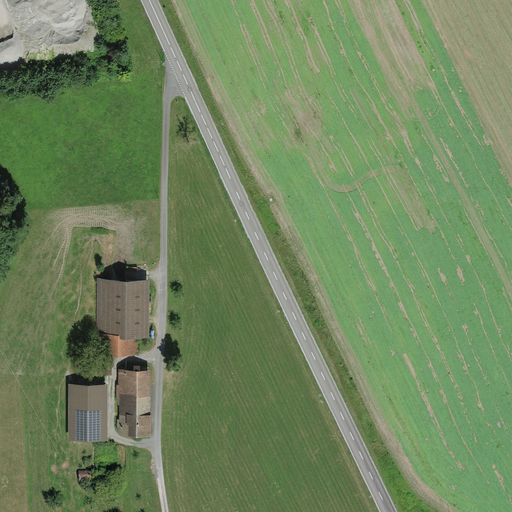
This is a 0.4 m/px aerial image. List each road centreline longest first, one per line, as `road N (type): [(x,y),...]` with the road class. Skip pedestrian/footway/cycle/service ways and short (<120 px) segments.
road 1 (secondary): [(387,511),(149,0)]
road 2 (track): [(181,71),(167,102),(158,442),(165,511)]
